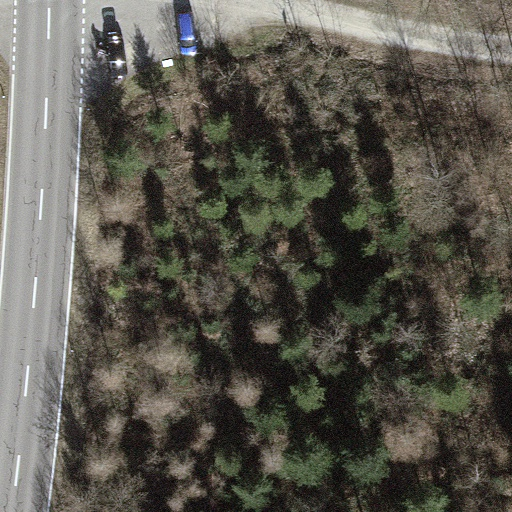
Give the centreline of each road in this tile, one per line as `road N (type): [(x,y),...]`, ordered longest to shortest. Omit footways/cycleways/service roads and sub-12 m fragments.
road 1 (tertiary): [(51,0),(40,264),(13,511)]
road 2 (track): [(511,48),(463,47),(190,0)]
